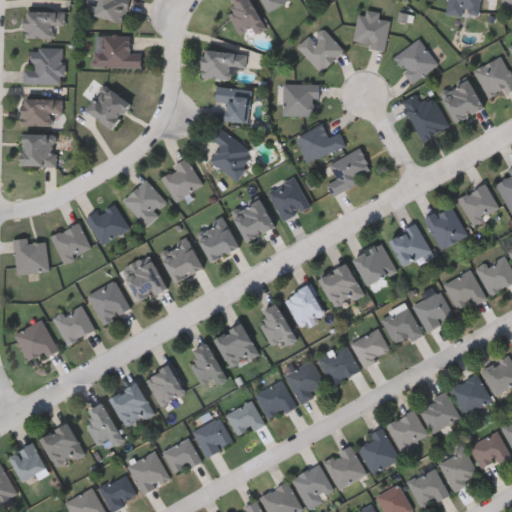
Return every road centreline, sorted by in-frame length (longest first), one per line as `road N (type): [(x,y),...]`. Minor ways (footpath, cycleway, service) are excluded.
road 1 (residential): [(0,420),(511,127)]
road 2 (residential): [(179,511),(511,328)]
road 3 (residential): [(188,0),(156,129),(66,190),(0,209)]
